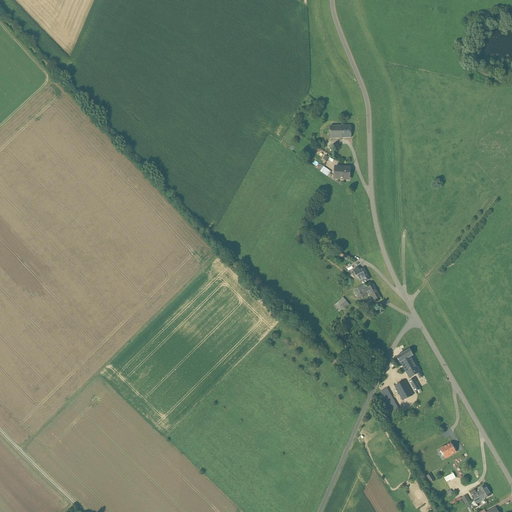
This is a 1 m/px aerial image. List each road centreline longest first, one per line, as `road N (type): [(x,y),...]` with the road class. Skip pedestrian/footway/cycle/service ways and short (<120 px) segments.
road 1 (unclassified): [(417,318),(376,220),(368,106),(333,0)]
road 2 (residential): [(319,511),(384,363),(417,318)]
road 3 (unclassified): [(511,484),(417,318)]
road 4 (track): [(0,23),(47,75),(0,125)]
